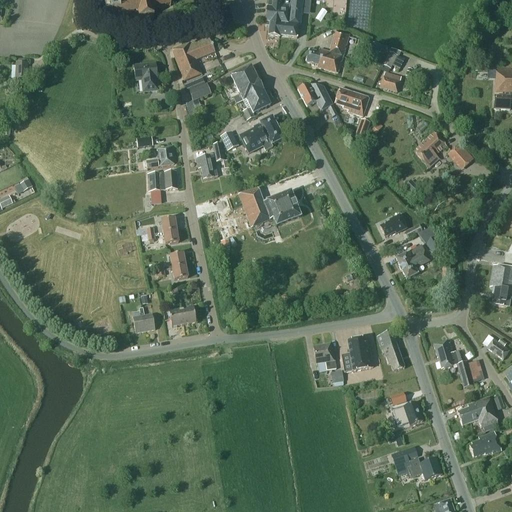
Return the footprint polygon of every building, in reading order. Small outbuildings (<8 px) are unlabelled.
[(111,0),(110,0),(114,19),(139,15),(140,21),(155,18),(153,10),(171,7),(170,0),(111,0)] [(267,9),(265,23),(266,24),(265,27),(270,28),(268,38),(279,39),(280,37),(297,40),(298,27),(300,27),(303,0),(290,0),(291,0),(286,0),(268,0),(267,9)] [(317,69),(338,75),(349,36),(337,32),(330,54),(319,50),(319,53),(309,51),(305,63),(318,67),(317,69)] [(215,53),(208,37),(172,51),(184,82),(201,75),(195,61),(215,53)] [(373,44),(370,51),(378,54),(381,46),(373,44)] [(393,66),(400,70),(404,61),(398,58),(400,54),(391,49),(381,70),(389,74),(393,66)] [(490,63),(476,62),(475,72),(489,72),(490,63)] [(15,80),(27,81),(28,64),(16,64),(15,80)] [(144,93),(158,91),(157,78),(158,78),(156,65),(134,67),(135,82),(142,81),(144,93)] [(243,102),(263,92),(251,67),(231,77),(243,102)] [(495,97),(494,110),(510,111),(510,98),(511,98),(511,70),(496,70),(495,94),(502,95),(502,97),(495,97)] [(380,89),(397,94),(401,79),(385,74),(380,89)] [(191,83),(184,86),(186,93),(194,89),(191,83)] [(212,97),(207,85),(189,92),(194,104),(212,97)] [(337,116),(336,112),(333,106),(332,107),(323,88),(308,86),(308,85),(298,90),(307,108),(316,103),(321,112),(328,109),(333,118),(337,116)] [(335,105),(343,108),(343,110),(348,112),(347,114),(363,119),(369,100),(340,90),(335,105)] [(263,92),(243,102),(246,101),(253,115),(270,107),(263,92)] [(253,120),(249,111),(243,114),(247,123),(253,120)] [(272,118),(260,124),(261,126),(240,137),(249,155),(263,148),(265,152),(273,148),(272,146),(283,140),(272,118)] [(338,130),(342,128),(339,121),(334,123),(338,130)] [(370,124),(360,121),(354,139),(364,143),(370,124)] [(376,135),(380,130),(376,126),(371,131),(376,135)] [(10,137),(11,129),(4,128),(3,136),(10,137)] [(220,138),(227,153),(238,147),(230,132),(220,138)] [(432,162),(433,163),(438,158),(436,156),(446,147),(434,133),(416,150),(419,152),(416,155),(427,167),(432,162)] [(137,149),(153,147),(152,138),(136,140),(137,149)] [(229,161),(225,162),(221,144),(213,146),(216,163),(223,162),(225,170),(231,169),(229,161)] [(464,168),(473,160),(460,146),(452,153),(464,168)] [(174,165),(172,148),(158,150),(159,160),(146,162),(147,170),(158,168),(174,165)] [(218,178),(213,156),(197,159),(199,170),(201,170),(204,181),(218,178)] [(177,191),(176,173),(148,175),(149,193),(177,191)] [(18,196),(32,188),(28,181),(14,188),(18,196)] [(404,188),(415,198),(422,191),(411,181),(404,188)] [(258,189),(239,196),(251,229),(273,220),(276,227),(300,218),(291,193),(263,203),(258,189)] [(0,200),(0,206),(2,210),(13,205),(8,196),(0,200)] [(407,230),(400,216),(389,221),(390,223),(380,228),(385,239),(395,234),(396,235),(407,230)] [(163,234),(177,231),(175,219),(161,221),(163,234)] [(226,224),(218,226),(220,233),(227,231),(226,224)] [(406,233),(409,240),(423,233),(420,226),(406,233)] [(147,236),(154,235),(153,229),(137,232),(138,238),(147,236)] [(177,231),(163,234),(165,246),(179,244),(177,231)] [(435,238),(425,245),(435,259),(445,251),(435,238)] [(422,248),(409,254),(412,259),(424,253),(422,248)] [(409,253),(396,260),(407,281),(418,275),(415,270),(429,262),(424,252),(424,253),(412,259),(409,254),(409,253)] [(172,269),(186,267),(183,254),(170,257),(172,269)] [(511,292),(511,268),(494,266),(490,288),(493,288),(492,294),(494,294),(492,306),(509,309),(511,292)] [(186,267),(172,269),(175,282),(188,279),(186,267)] [(442,269),(442,271),(443,279),(445,281),(451,280),(451,278),(450,269),(449,268),(442,269)] [(164,269),(157,271),(158,279),(165,277),(164,269)] [(179,300),(177,288),(171,289),(173,301),(179,300)] [(136,335),(145,333),(141,309),(139,310),(141,318),(133,319),(136,335)] [(141,309),(145,333),(155,331),(152,316),(145,317),(143,309),(141,309)] [(181,311),(184,326),(196,324),(193,309),(181,311)] [(172,328),(184,326),(181,311),(169,313),(172,328)] [(405,370),(392,333),(377,338),(383,355),(384,355),(388,366),(391,365),(393,373),(405,370)] [(350,356),(341,357),(344,374),(372,369),(369,352),(367,352),(365,340),(348,343),(347,343),(350,356)] [(498,343),(494,340),(487,349),(503,361),(510,351),(504,348),(507,344),(501,340),(498,343)] [(449,341),(433,346),(437,360),(438,359),(442,371),(453,368),(452,367),(457,366),(458,365),(455,354),(453,354),(449,341)] [(314,348),(316,366),(326,364),(327,372),(336,370),(335,362),(333,350),(331,351),(330,346),(314,348)] [(458,365),(457,366),(464,390),(474,387),(473,384),(468,365),(467,362),(458,365)] [(343,383),(342,372),(331,374),(332,385),(343,383)] [(406,404),(403,394),(390,398),(393,408),(406,404)] [(500,398),(494,400),(498,412),(505,410),(500,398)] [(497,424),(489,399),(474,404),(468,407),(468,409),(457,413),(462,428),(478,422),(481,429),(497,424)] [(404,409),(393,413),(398,428),(409,424),(410,427),(423,423),(417,405),(416,404),(403,408),(404,409)] [(492,454),(492,455),(501,452),(494,433),(478,439),(479,441),(471,444),(472,447),(469,448),(473,459),(484,455),(485,456),(492,454)] [(394,444),(397,443),(399,448),(404,446),(402,440),(394,443),(394,444)] [(398,465),(418,458),(415,448),(395,455),(398,465)] [(410,478),(423,474),(426,482),(442,476),(436,459),(420,465),(418,460),(409,463),(411,468),(407,469),(410,478)] [(435,511),(453,511),(450,501),(439,504),(436,506),(435,511)]
